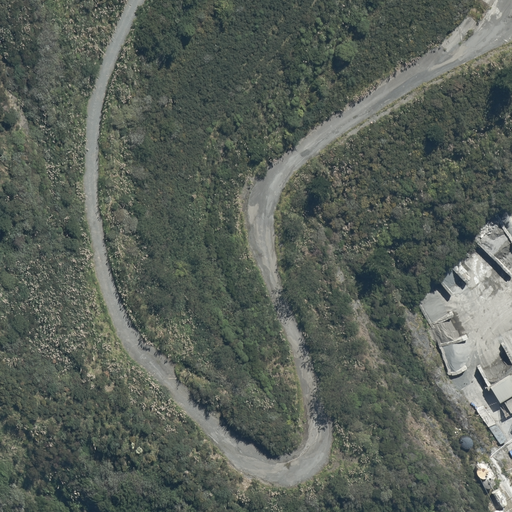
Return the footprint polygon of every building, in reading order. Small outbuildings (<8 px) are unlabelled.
[(488,274),(472,255),(464,262),(480,281),(488,274)] [(463,268),(445,283),(452,292),(461,284),(467,291),(476,284),(463,268)] [(454,302),(431,312),(437,326),(460,316),(454,302)] [(497,359),(476,370),(482,381),(503,369),(497,359)] [(511,373),(511,374),(509,369),(486,382),(494,396),(511,385),(511,373)] [(511,389),(500,396),(506,408),(511,405),(511,389)] [(480,459),(471,465),(483,484),(492,479),(480,459)] [(502,482),(491,487),(499,503),(510,498),(502,482)] [(499,511),(487,488),(478,493),(487,511),(499,511)]
